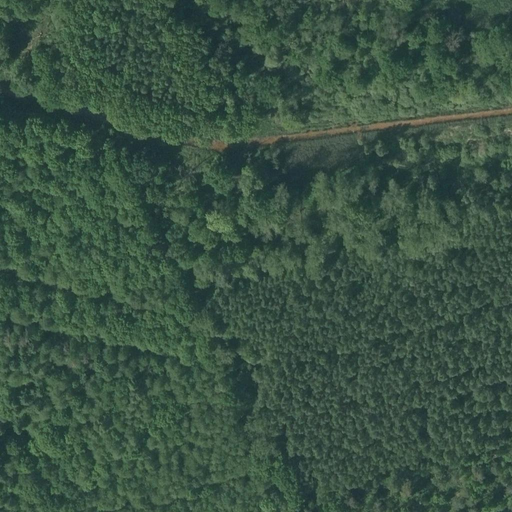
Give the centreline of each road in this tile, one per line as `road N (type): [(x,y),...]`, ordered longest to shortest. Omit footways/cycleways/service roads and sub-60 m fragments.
road 1 (track): [(297,511),(129,164),(135,141)]
road 2 (track): [(274,158),(197,160),(0,103)]
road 3 (track): [(0,76),(130,113),(132,0)]
